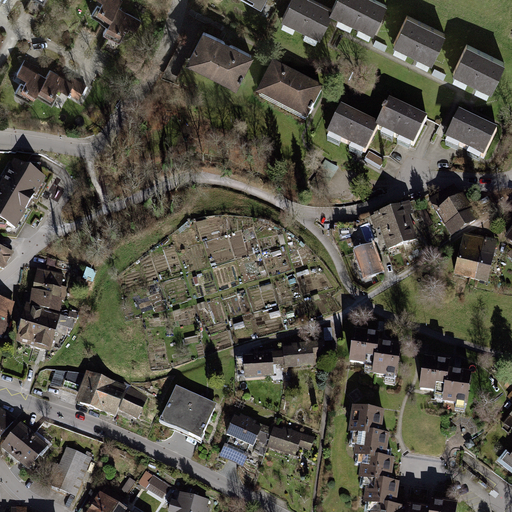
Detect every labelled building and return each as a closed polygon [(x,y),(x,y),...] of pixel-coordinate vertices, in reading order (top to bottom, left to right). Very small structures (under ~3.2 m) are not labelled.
[(97,15),(111,23),(120,7),(124,0),(104,0),(106,0),(97,15)] [(335,9),(318,0),(294,0),(285,19),(321,37),(335,9)] [(339,0),(332,17),(376,38),(391,6),(378,0),(339,0)] [(146,20),(120,7),(111,23),(106,33),(120,41),(129,25),(140,31),(146,20)] [(448,32),(410,15),(396,45),(433,63),(448,32)] [(206,28),(189,62),(238,87),(256,54),(206,28)] [(507,63),(469,45),(457,72),(495,91),(507,63)] [(27,77),(17,94),(33,103),(40,89),(47,78),(39,73),(41,69),(26,60),(19,73),(27,77)] [(275,66),(259,98),(311,124),(327,92),(275,66)] [(47,78),(40,89),(53,97),(60,87),(80,100),(88,87),(62,71),(60,75),(52,70),(47,78)] [(430,117),(394,99),(380,128),(416,146),(430,117)] [(381,125),(344,107),(330,135),(367,153),(381,125)] [(501,131),(461,112),(448,142),(488,160),(501,131)] [(339,169),(326,161),(313,181),(327,189),(339,169)] [(47,180),(15,164),(0,188),(0,223),(15,232),(47,180)] [(455,188),(431,202),(451,236),(475,221),(455,188)] [(411,203),(372,217),(378,233),(382,232),(390,254),(421,242),(413,219),(416,218),(411,203)] [(466,237),(456,277),(492,286),(501,246),(466,237)] [(370,245),(352,252),(362,281),(380,274),(370,245)] [(39,271),(34,291),(67,299),(69,291),(63,289),(66,277),(39,271)] [(34,291),(30,306),(63,314),(67,299),(34,291)] [(0,337),(5,339),(16,306),(0,300),(0,337)] [(29,308),(18,344),(52,354),(58,334),(69,337),(74,321),(29,308)] [(385,335),(358,331),(353,364),(368,366),(367,375),(387,378),(386,386),(396,387),(402,349),(384,346),(385,335)] [(293,348),(284,348),(286,370),(319,368),(318,353),(328,353),(328,342),(304,344),(293,345),(293,348)] [(284,352),(243,354),(245,378),(277,376),(276,366),(285,365),(284,352)] [(453,360),(425,356),(420,391),(444,394),(443,401),(459,403),(458,412),(469,414),(475,373),(452,370),(453,360)] [(121,413),(142,423),(151,399),(88,374),(57,375),(52,387),(81,393),(77,405),(117,419),(121,413)] [(179,386),(163,422),(202,440),(218,404),(179,386)] [(386,410),(355,406),(350,445),(358,446),(357,453),(388,457),(391,433),(384,432),(386,410)] [(0,440),(14,423),(0,411),(0,440)] [(274,429),(238,413),(229,433),(255,445),(259,437),(270,442),(274,429)] [(21,424),(2,449),(30,471),(49,447),(21,424)] [(316,444),(274,429),(270,442),(266,451),(297,463),(301,451),(312,455),(316,444)] [(249,457),(224,447),(218,462),(242,472),(249,457)] [(67,449),(50,488),(75,499),(92,460),(67,449)] [(388,457),(357,453),(356,464),(362,465),(359,488),(368,489),(366,503),(399,506),(402,483),(394,482),(397,458),(388,457)] [(511,455),(508,453),(499,465),(511,474),(511,455)] [(152,475),(144,471),(137,484),(145,488),(152,475)] [(153,477),(146,490),(165,501),(173,489),(153,477)] [(133,481),(128,478),(119,491),(125,494),(133,481)] [(212,511),(215,503),(179,493),(179,496),(175,495),(169,511),(212,511)] [(114,511),(119,504),(104,494),(92,511),(114,511)] [(409,507),(408,511),(458,511),(460,500),(433,497),(432,504),(410,502),(409,507)] [(399,506),(366,503),(365,511),(408,511),(409,507),(399,506)]
